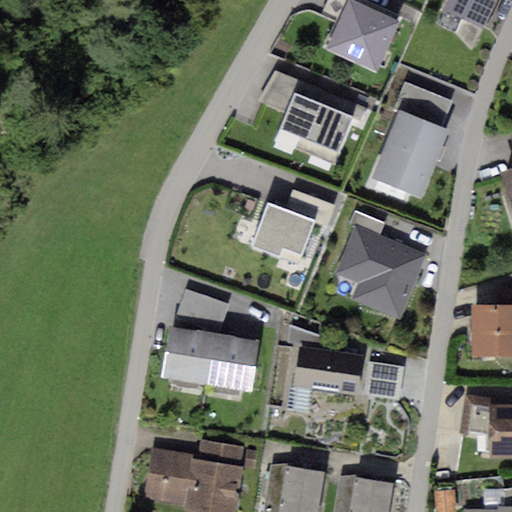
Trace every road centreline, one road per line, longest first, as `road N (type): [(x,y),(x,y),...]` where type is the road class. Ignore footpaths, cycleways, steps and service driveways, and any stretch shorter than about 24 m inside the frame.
road 1 (residential): [(288,0),(192,159),(158,235),(118,511)]
road 2 (residential): [(413,511),(489,82),(511,28)]
